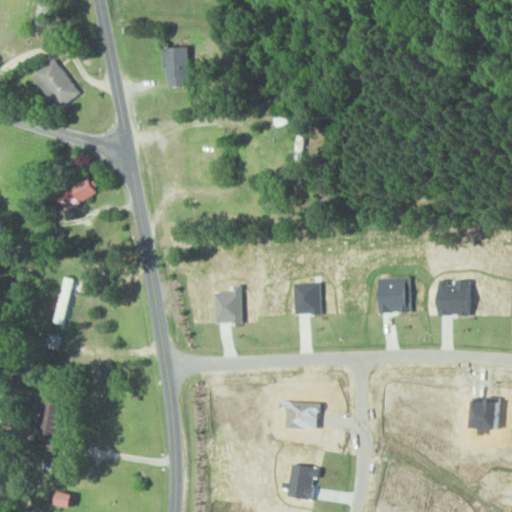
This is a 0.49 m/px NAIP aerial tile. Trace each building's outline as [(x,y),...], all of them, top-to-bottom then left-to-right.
[(54,26),(55,2),(40,1),(40,26),(54,26)] [(169,48),(170,88),(193,87),(192,47),(169,48)] [(83,95),(60,59),(37,73),(60,109),(83,95)] [(70,189),(77,204),(100,193),(94,178),(70,189)] [(76,506),(78,493),(62,491),(61,504),(76,506)]
